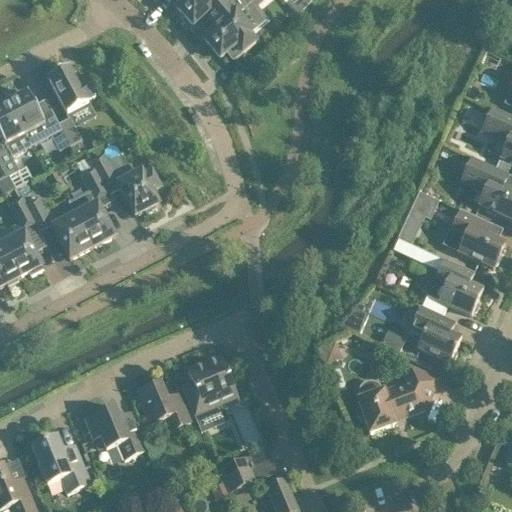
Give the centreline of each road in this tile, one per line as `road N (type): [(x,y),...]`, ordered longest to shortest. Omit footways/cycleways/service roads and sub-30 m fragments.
road 1 (residential): [(114,5),(198,95),(244,206),(0,340)]
road 2 (residential): [(0,440),(238,326),(319,511)]
road 3 (residential): [(417,511),(461,458),(497,374)]
road 4 (residential): [(114,5),(91,28),(0,76)]
